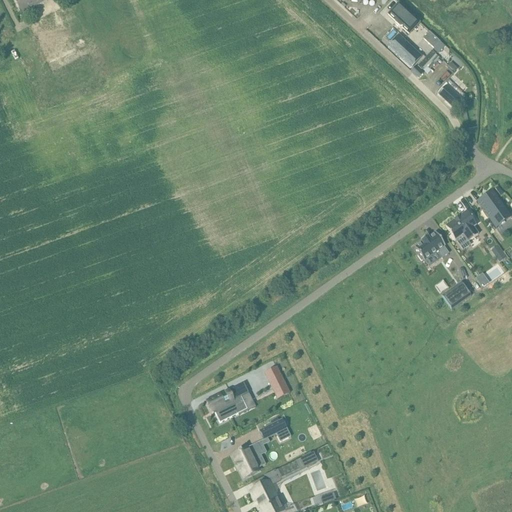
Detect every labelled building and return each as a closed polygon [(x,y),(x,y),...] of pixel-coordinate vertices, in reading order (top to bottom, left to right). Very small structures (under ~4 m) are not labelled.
[(46,0),(13,0),(21,15),(47,1),(46,0)] [(122,0),(74,0),(72,1),(89,37),(131,18),(122,0)] [(394,9),(388,15),(394,22),(395,24),(399,29),(402,29),(403,30),(409,35),(418,25),(406,13),(397,5),(394,9)] [(61,10),(39,20),(49,43),(71,34),(61,10)] [(424,38),(423,39),(434,49),(439,43),(429,33),(424,38)] [(398,36),(391,44),(403,54),(399,58),(411,69),(421,58),(398,36)] [(450,63),(447,66),(454,72),(457,69),(450,63)] [(464,92),(469,86),(453,74),(448,79),(464,92)] [(460,101),(446,87),(439,95),(453,109),(460,101)] [(483,198),(476,203),(495,230),(496,229),(495,228),(510,218),(511,219),(511,218),(492,191),(486,196),(483,198)] [(466,212),(445,227),(455,241),(463,235),(468,242),(478,235),(473,228),(476,226),(466,212)] [(435,234),(428,239),(427,237),(420,242),(421,244),(414,249),(419,255),(417,256),(421,262),(423,261),(423,262),(437,252),(442,259),(448,254),(444,248),(445,247),(435,234)] [(497,247),(491,251),(495,258),(502,253),(497,247)] [(471,297),(461,283),(442,297),(451,311),(471,297)] [(285,386),(276,368),(265,373),(273,391),(285,386)] [(214,411),(216,414),(215,414),(220,424),(247,410),(241,398),(249,394),(244,384),(229,391),(228,391),(206,402),(211,413),(214,411)] [(282,420),(259,432),(263,441),(287,429),(282,420)] [(258,444),(233,456),(244,479),(258,472),(251,458),(262,452),(258,444)] [(304,446),(284,454),(287,461),(307,453),(304,446)] [(311,453),(302,458),(307,468),(316,464),(311,453)] [(267,484),(250,492),(255,501),(257,500),(262,511),(281,511),(283,511),(271,486),(281,481),(275,471),(263,477),(267,484)] [(332,495),(321,499),(324,506),(334,502),(332,495)]
